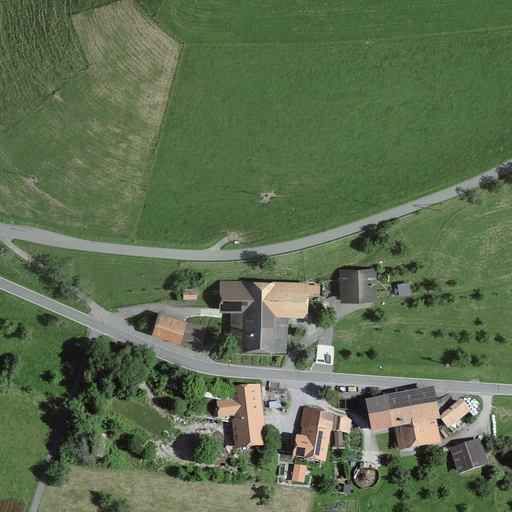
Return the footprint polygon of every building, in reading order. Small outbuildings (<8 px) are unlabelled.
[(340,268),(341,299),(378,297),(376,266),(340,268)] [(230,343),(256,344),(260,279),(221,277),(220,308),(231,309),(230,343)] [(308,282),(260,279),(256,344),(288,346),(290,312),(307,312),(308,282)] [(400,294),(411,293),(410,282),(399,283),(400,294)] [(178,339),(185,319),(159,310),(153,331),(178,339)] [(181,331),(204,336),(207,325),(185,319),(181,331)] [(204,336),(181,331),(178,339),(177,341),(200,347),(204,336)] [(333,365),(335,347),(317,345),(315,362),(333,365)] [(228,396),(227,383),(193,378),(165,368),(158,383),(185,392),(216,397),(228,396)] [(233,446),(267,443),(262,381),(229,384),(230,397),(217,398),(218,416),(231,415),(233,446)] [(400,448),(444,439),(433,386),(365,400),(371,433),(396,428),(400,448)] [(286,389),(264,390),(265,408),(287,407),(286,389)] [(440,417),(449,427),(471,410),(462,399),(440,417)] [(283,454),(327,461),(335,413),(304,408),(300,431),(288,429),(283,454)] [(337,415),(334,430),(351,433),(353,418),(337,415)] [(90,452),(104,455),(109,434),(95,431),(90,452)] [(450,445),(458,472),(488,463),(480,436),(450,445)] [(305,483),(307,465),(294,464),(292,481),(305,483)]
